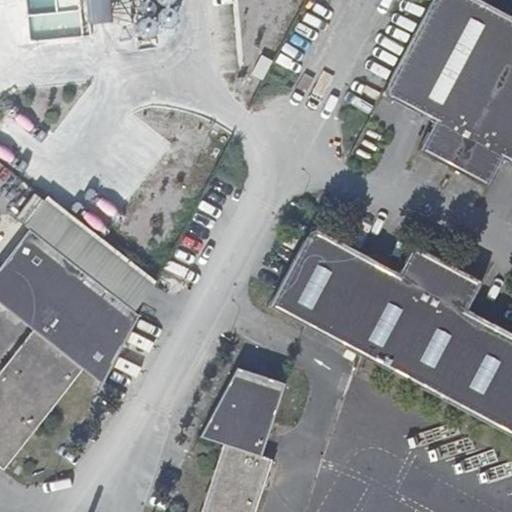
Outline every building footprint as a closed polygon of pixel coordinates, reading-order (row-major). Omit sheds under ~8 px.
[(24,0),(27,37),(83,33),(81,0),(24,0)] [(431,0),(384,86),(385,86),(382,91),(410,106),(427,119),(430,116),(434,118),(417,148),(488,187),(504,159),(511,163),(511,16),(482,0),(431,0)] [(192,124),(187,134),(205,143),(210,133),(192,124)] [(197,180),(206,184),(211,174),(202,170),(197,180)] [(45,198),(39,206),(148,291),(153,284),(45,198)] [(148,291),(39,206),(25,224),(27,226),(134,308),(148,291)] [(511,435),(511,330),(469,307),(484,279),(414,242),(399,270),(311,223),(267,303),(511,435)] [(0,366),(0,462),(4,466),(81,368),(102,382),(139,312),(134,308),(27,226),(0,261),(0,301),(31,326),(0,366)] [(222,440),(198,511),(253,511),(271,456),(261,453),(283,380),(281,379),(235,362),(200,433),(222,440)]
